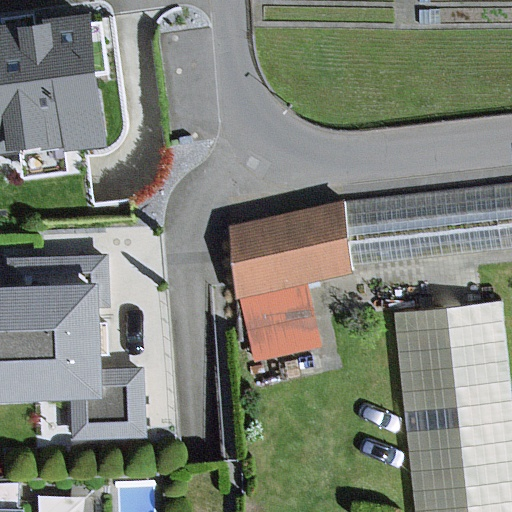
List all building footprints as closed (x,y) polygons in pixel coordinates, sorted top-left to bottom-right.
[(99,2),(0,15),(0,145),(73,136),(74,144),(117,138),(99,2)] [(511,183),(347,202),(353,265),(511,250),(511,183)] [(353,265),(347,202),(346,198),(232,226),(239,296),(256,361),(324,345),(310,282),(355,271),(353,265)] [(105,276),(0,280),(0,397),(72,395),(74,439),(150,436),(148,366),(109,368),(105,276)] [(511,511),(511,303),(511,299),(390,310),(409,511),(511,511)] [(41,511),(96,511),(98,491),(43,488),(41,511)]
